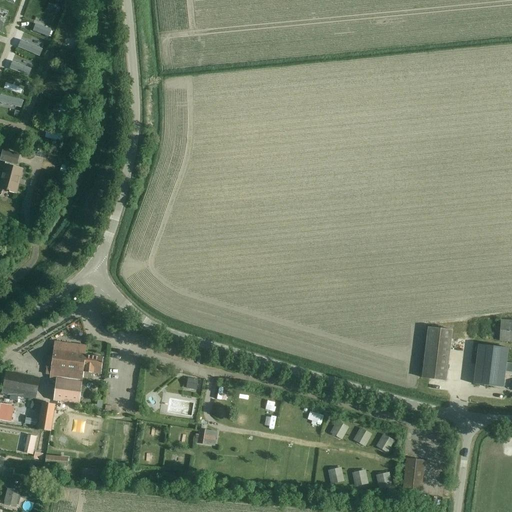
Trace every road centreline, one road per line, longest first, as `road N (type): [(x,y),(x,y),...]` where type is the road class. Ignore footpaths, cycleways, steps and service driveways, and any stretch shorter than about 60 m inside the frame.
road 1 (unclassified): [(469,418),(191,341),(150,325),(96,275)]
road 2 (unclassified): [(96,275),(131,154),(134,89),(123,0)]
